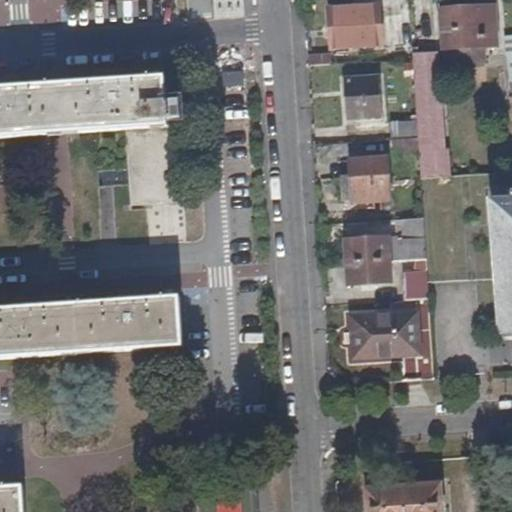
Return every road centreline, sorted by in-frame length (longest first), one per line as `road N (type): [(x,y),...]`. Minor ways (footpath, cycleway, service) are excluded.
road 1 (residential): [(302,430),(277,32)]
road 2 (residential): [(277,32),(0,48)]
road 3 (residential): [(302,430),(511,417)]
